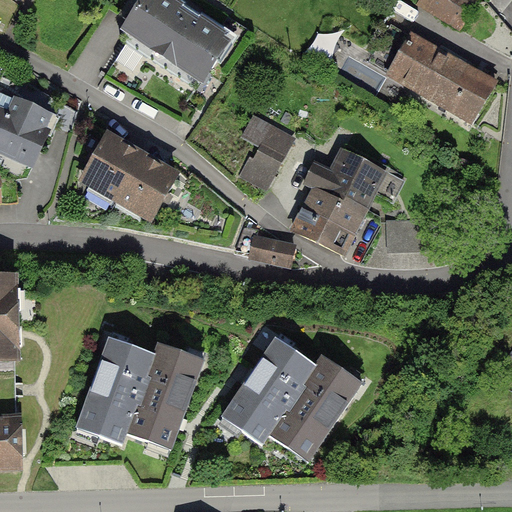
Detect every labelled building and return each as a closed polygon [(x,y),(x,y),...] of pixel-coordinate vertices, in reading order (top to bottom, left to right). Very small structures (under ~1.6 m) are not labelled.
[(252,43),(185,0),(147,0),(128,29),(221,90),(252,43)] [(479,0),(419,0),(418,2),(463,28),(479,0)] [(500,87),(416,39),(390,82),(474,131),(500,87)] [(0,112),(0,151),(35,168),(57,120),(18,102),(11,118),(0,112)] [(251,181),(268,190),(294,143),(255,120),(245,139),(263,149),(256,162),(252,160),(244,175),(251,181)] [(145,150),(108,129),(81,177),(119,198),(145,150)] [(183,171),(145,150),(119,198),(156,219),(183,171)] [(367,212),(385,176),(343,154),(333,174),(315,166),(306,185),(317,190),(367,212)] [(355,235),(367,212),(317,190),(306,210),(355,235)] [(344,257),(355,235),(306,210),(295,232),(344,257)] [(431,221),(388,222),(389,253),(431,252),(431,221)] [(295,248),(258,238),(259,234),(246,231),(238,249),(254,253),(253,258),(290,268),(295,248)] [(14,282),(0,282),(0,359),(16,359),(14,282)] [(159,352),(114,334),(78,426),(124,444),(128,433),(159,352)] [(280,339),(224,417),(262,444),(268,435),(318,366),(280,339)] [(204,358),(163,342),(159,352),(128,433),(169,449),(204,358)] [(318,366),(268,435),(303,460),(361,380),(326,355),(318,366)] [(17,423),(0,423),(0,468),(19,468),(17,423)]
